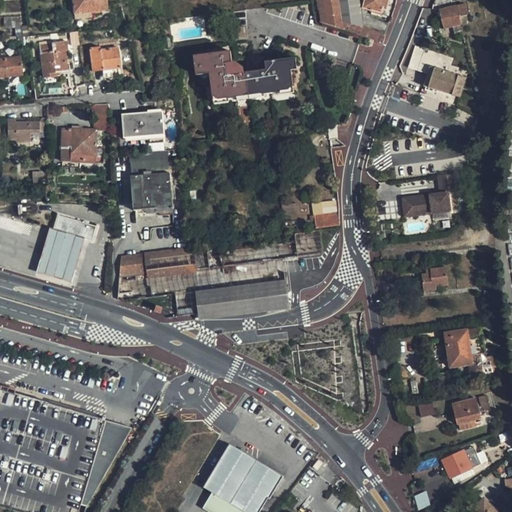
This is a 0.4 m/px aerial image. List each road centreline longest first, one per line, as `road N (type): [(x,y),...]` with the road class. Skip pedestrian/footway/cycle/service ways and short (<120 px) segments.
road 1 (residential): [(407,0),(367,99),(347,184),(385,396),(377,422),(351,449)]
road 2 (primary): [(351,449),(273,381),(179,333),(101,310)]
road 3 (primary): [(101,310),(268,395),(341,459)]
